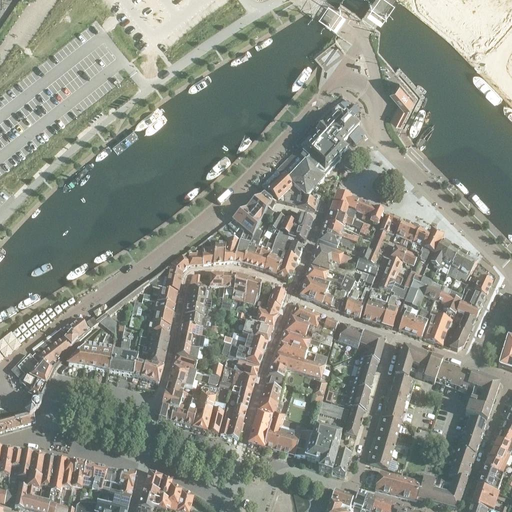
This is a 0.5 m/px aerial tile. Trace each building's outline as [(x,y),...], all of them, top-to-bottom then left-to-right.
[(438,0),(441,2),(442,0),(445,0),(449,2),(446,6),(452,11),(455,7),(460,11),(457,15),(458,16),(471,0),(438,0)] [(474,1),(460,18),(470,26),(484,9),(474,1)] [(484,9),(470,26),(479,34),(493,18),(484,9)] [(493,18),(479,34),(481,36),(480,36),(484,40),(485,39),(490,43),(504,26),(493,18)] [(403,82),(393,91),(403,103),(394,121),(405,126),(417,101),(418,99),(403,82)] [(310,139),(300,150),(306,155),(305,157),(309,161),(306,165),(314,173),(315,173),(318,176),(321,179),(336,158),(340,155),(337,152),(339,149),(342,152),(345,149),(340,144),(357,125),(355,124),(357,122),(347,113),(346,114),(340,109),(322,129),(323,131),(318,137),(321,139),(316,144),(310,139)] [(303,155),(302,154),(299,151),(278,174),(293,189),(305,201),(324,182),(315,173),(314,173),(306,165),(309,161),(303,155)] [(305,201),(293,189),(278,174),(262,188),(266,192),(277,204),(314,213),(317,203),(305,201)] [(355,213),(359,203),(352,200),(337,194),(333,205),(355,213)] [(273,204),(271,202),(265,197),(256,206),(233,225),(239,230),(244,233),(247,236),(252,240),(252,241),(257,230),(262,218),(266,211),(266,210),(270,211),(273,204)] [(370,222),(376,210),(375,209),(375,210),(359,203),(355,213),(363,216),(362,218),(365,220),(370,222)] [(352,222),(355,213),(333,205),(330,214),(352,222)] [(378,225),(383,213),(376,210),(370,222),(369,224),(377,227),(378,225)] [(269,221),(273,214),(271,213),(266,211),(262,218),(269,221)] [(363,226),(352,222),(330,214),(329,215),(330,215),(326,224),(344,230),(346,225),(361,230),(363,226)] [(269,228),(275,233),(283,220),(276,215),(268,228),(269,228)] [(393,237),(400,221),(387,215),(384,222),(380,232),(386,234),(393,237)] [(307,234),(312,221),(298,216),(295,225),(292,224),(290,229),(307,234)] [(363,237),(369,224),(370,222),(365,220),(363,226),(361,230),(360,235),(363,237)] [(290,229),(292,224),(286,221),(280,232),(287,235),(290,229)] [(402,248),(412,226),(403,222),(395,238),(402,240),(399,246),(402,248)] [(235,235),(239,230),(233,225),(232,224),(226,228),(235,235)] [(354,245),(356,246),(358,240),(352,238),(351,238),(342,235),(342,234),(344,230),(326,224),(323,234),(354,245)] [(413,245),(420,230),(420,229),(412,226),(402,248),(406,249),(408,243),(413,245)] [(269,228),(266,233),(273,236),(275,233),(269,228)] [(307,234),(290,229),(287,235),(290,237),(289,239),(304,244),(307,234)] [(242,267),(251,269),(259,248),(258,248),(261,240),(259,240),(262,233),(257,230),(250,245),(241,266),(242,267)] [(424,250),(431,234),(420,230),(413,245),(416,246),(415,250),(411,249),(410,252),(418,256),(418,258),(420,259),(422,254),(421,253),(423,249),(424,250)] [(287,243),(289,239),(290,237),(287,235),(280,232),(275,241),(273,247),(267,245),(266,250),(272,252),(270,257),(281,261),(284,255),(287,243)] [(377,238),(383,240),(386,234),(380,232),(377,238)] [(436,251),(443,237),(432,232),(431,234),(424,250),(423,249),(421,253),(422,254),(420,259),(421,260),(420,263),(424,264),(430,252),(434,254),(436,251)] [(241,266),(250,245),(245,244),(247,236),(244,233),(242,239),(240,244),(234,265),(241,266)] [(230,237),(228,237),(228,235),(228,234),(226,234),(227,239),(226,241),(226,245),(223,266),(234,265),(240,244),(229,241),(230,237)] [(338,246),(352,251),(354,245),(323,234),(319,244),(336,250),(338,246)] [(202,250),(202,253),(203,267),(213,266),(215,244),(211,239),(207,242),(210,245),(210,249),(202,250)] [(302,249),(291,245),(287,243),(284,255),(298,261),(302,249)] [(436,272),(451,248),(443,243),(430,264),(435,267),(433,270),(436,272)] [(223,266),(226,245),(215,244),(213,266),(220,266),(223,266)] [(340,266),(343,256),(319,247),(315,257),(332,263),(332,264),(339,266),(340,266)] [(264,273),(270,257),(272,252),(266,250),(259,248),(251,269),(264,273)] [(370,256),(372,251),(362,248),(358,258),(360,259),(367,262),(370,256)] [(413,268),(416,259),(409,256),(410,254),(407,252),(395,248),(390,259),(413,268)] [(450,268),(459,252),(451,248),(436,272),(439,274),(442,269),(448,273),(450,268)] [(370,256),(376,258),(379,251),(373,249),(372,251),(370,256)] [(456,278),(468,258),(459,252),(450,268),(448,273),(448,274),(456,278)] [(203,267),(202,253),(196,253),(196,255),(189,255),(189,262),(189,268),(196,268),(203,267)] [(298,261),(284,255),(281,261),(275,278),(288,283),(290,282),(298,261)] [(367,262),(374,264),(376,258),(370,256),(367,262)] [(275,278),(281,261),(270,257),(264,273),(275,278)] [(338,271),(340,266),(339,266),(332,264),(332,263),(315,257),(312,267),(341,277),(344,278),(346,273),(338,271)] [(189,268),(189,262),(182,258),(173,264),(170,267),(183,274),(188,268),(189,268)] [(465,283),(478,263),(468,258),(456,278),(455,281),(459,284),(461,281),(465,283)] [(375,277),(379,267),(373,266),(374,264),(367,262),(360,259),(356,270),(375,277)] [(399,275),(402,265),(391,261),(387,270),(399,275)] [(179,292),(183,274),(170,267),(165,289),(179,292)] [(340,290),(345,279),(344,278),(341,277),(338,284),(327,280),(329,275),(311,269),(307,279),(340,290)] [(400,287),(403,281),(397,279),(399,275),(387,270),(383,279),(395,284),(394,285),(400,287)] [(410,291),(413,283),(416,275),(411,273),(404,288),(405,289),(410,291)] [(429,289),(432,283),(432,282),(416,275),(413,283),(427,288),(429,289)] [(210,290),(219,290),(224,291),(223,276),(208,276),(208,282),(206,282),(206,285),(200,284),(199,284),(199,277),(195,277),(194,277),(193,278),(192,278),(189,289),(211,293),(210,290)] [(233,291),(235,277),(223,276),(224,291),(233,291)] [(243,305),(248,280),(235,276),(235,277),(233,291),(232,302),(243,305)] [(349,294),(340,290),(307,279),(307,280),(306,281),(300,298),(321,307),(325,296),(341,302),(337,313),(342,314),(349,294)] [(350,294),(355,282),(345,279),(340,290),(349,294),(350,294)] [(405,301),(410,291),(405,289),(404,292),(393,288),(394,285),(395,284),(383,279),(378,290),(391,294),(394,295),(393,298),(397,299),(405,301)] [(486,299),(492,284),(481,279),(479,283),(472,280),(468,291),(486,299)] [(258,300),(262,284),(249,280),(248,280),(243,305),(254,308),(256,300),(258,300)] [(424,298),(427,288),(413,283),(410,291),(405,301),(404,304),(419,310),(424,298)] [(441,294),(443,288),(432,283),(429,289),(441,294)] [(365,303),(369,292),(370,289),(368,288),(367,291),(365,290),(361,301),(361,302),(361,303),(357,302),(351,318),(359,320),(364,304),(365,303)] [(437,303),(441,294),(429,289),(427,288),(424,298),(437,303)] [(448,297),(450,292),(451,291),(443,288),(441,294),(448,297)] [(211,303),(213,303),(211,293),(189,289),(187,299),(211,303)] [(174,307),(177,296),(160,292),(153,291),(152,296),(159,298),(157,304),(174,307)] [(281,308),(285,296),(273,291),(271,299),(270,303),(281,308)] [(479,313),(486,299),(468,291),(461,304),(468,307),(468,308),(479,313)] [(357,301),(360,294),(354,292),(350,300),(349,299),(344,315),(351,318),(357,302),(357,301)] [(462,297),(450,292),(448,297),(461,302),(462,297)] [(455,316),(457,312),(460,305),(461,302),(448,297),(441,294),(437,303),(444,306),(442,311),(446,313),(455,316)] [(337,313),(341,302),(325,296),(321,307),(337,313)] [(392,331),(398,311),(393,310),(397,299),(393,298),(392,298),(388,308),(382,328),(392,331)] [(209,313),(211,303),(187,299),(186,309),(207,313),(207,312),(209,313)] [(388,308),(380,305),(381,302),(376,300),(375,304),(369,302),(363,321),(374,325),(382,328),(388,308)] [(174,307),(157,304),(155,303),(153,313),(173,317),(174,308),(174,307)] [(230,313),(231,305),(227,304),(222,303),(220,311),(230,313)] [(281,308),(270,303),(267,311),(266,315),(276,319),(277,319),(280,310),(281,308)] [(256,326),(272,331),(276,319),(266,315),(267,311),(261,309),(262,304),(258,304),(257,308),(259,308),(259,311),(254,309),(251,317),(257,318),(256,326)] [(479,313),(468,308),(460,305),(457,312),(464,316),(476,321),(479,313)] [(319,324),(321,318),(296,307),(291,319),(313,328),(316,330),(319,324)] [(207,316),(207,313),(186,309),(185,317),(196,319),(201,320),(202,315),(207,316)] [(410,336),(416,319),(409,317),(412,310),(407,309),(399,332),(410,336)] [(421,340),(431,315),(419,311),(416,319),(410,336),(421,340)] [(171,329),(173,317),(153,313),(150,312),(147,323),(150,324),(152,324),(171,329)] [(445,342),(450,330),(452,326),(451,325),(452,323),(455,316),(446,313),(444,320),(433,316),(424,341),(443,348),(445,342)] [(205,330),(207,316),(202,315),(201,320),(196,319),(185,317),(183,328),(202,332),(202,330),(205,330)] [(450,330),(456,333),(468,338),(476,321),(464,316),(459,328),(453,325),(453,326),(452,326),(450,330)] [(114,336),(116,325),(107,318),(100,325),(114,336)] [(327,324),(328,321),(321,318),(319,324),(326,327),(327,324)] [(311,334),(313,328),(291,319),(285,334),(304,340),(307,333),(311,334)] [(86,327),(89,332),(90,331),(97,326),(95,323),(93,321),(93,320),(86,326),(86,327)] [(27,333),(32,337),(43,325),(38,321),(27,333)] [(335,335),(338,325),(336,324),(328,321),(327,324),(326,327),(323,333),(321,332),(320,335),(322,335),(333,340),(334,335),(335,335)] [(61,362),(72,350),(71,349),(77,342),(89,332),(86,327),(84,328),(79,322),(58,338),(61,342),(38,360),(39,360),(40,362),(52,373),(59,365),(61,362)] [(272,331),(256,326),(246,323),(242,337),(248,339),(267,345),(272,332),(272,331)] [(168,338),(171,329),(170,329),(171,329),(152,324),(150,324),(147,334),(152,335),(168,338)] [(338,344),(344,328),(344,327),(339,326),(334,342),(338,344)] [(201,340),(202,332),(183,328),(182,328),(181,337),(204,342),(204,340),(201,340)] [(347,348),(353,331),(344,328),(338,344),(347,348)] [(358,347),(363,335),(353,331),(347,348),(357,352),(359,347),(358,347)] [(463,350),(468,338),(456,333),(452,344),(445,342),(443,348),(449,350),(457,353),(463,350)] [(307,353),(309,347),(318,350),(320,345),(319,345),(304,340),(285,334),(281,345),(307,353)] [(379,364),(383,347),(381,341),(363,334),(363,335),(358,347),(359,347),(369,351),(366,361),(379,364)] [(167,349),(169,339),(168,338),(152,335),(150,345),(167,349)] [(330,349),(333,340),(322,335),(319,345),(320,345),(330,349)] [(203,348),(204,342),(181,337),(179,344),(178,348),(199,352),(207,354),(207,349),(203,348)] [(267,345),(248,339),(244,351),(249,353),(263,357),(267,345)] [(239,349),(241,343),(231,340),(230,346),(239,349)] [(511,341),(506,340),(497,369),(511,373),(511,341)] [(133,378),(137,361),(138,357),(128,355),(130,342),(122,341),(120,351),(124,352),(124,354),(122,354),(120,364),(122,365),(119,377),(133,379),(133,378)] [(6,347),(9,352),(16,347),(13,342),(6,347)] [(165,359),(167,349),(150,345),(145,344),(139,343),(138,347),(144,348),(143,354),(148,355),(165,359)] [(87,366),(91,346),(86,345),(79,354),(79,353),(68,367),(84,370),(85,365),(87,366)] [(304,363),(307,353),(281,345),(277,356),(304,363)] [(100,357),(102,348),(91,346),(87,366),(85,365),(84,370),(95,372),(99,357),(100,357)] [(108,375),(113,352),(113,350),(102,348),(102,349),(102,348),(100,357),(99,357),(95,372),(108,375)] [(197,362),(199,352),(178,348),(176,357),(197,362)] [(259,368),(263,357),(249,353),(244,351),(239,349),(236,360),(234,359),(235,357),(228,355),(227,358),(227,360),(232,362),(233,362),(235,363),(238,364),(238,363),(245,365),(246,366),(246,365),(258,369),(259,369),(259,368)] [(337,349),(335,355),(347,359),(350,353),(337,349)] [(120,364),(122,354),(124,354),(124,352),(120,351),(120,353),(113,352),(108,375),(109,375),(119,377),(122,365),(120,364)] [(435,381),(441,365),(440,364),(406,351),(406,352),(402,354),(395,378),(408,381),(412,367),(427,373),(423,382),(432,385),(434,386),(436,381),(435,381)] [(162,370),(165,359),(148,355),(147,359),(145,366),(162,370)] [(301,373),(304,363),(277,356),(273,365),(301,373)] [(324,368),(327,359),(316,356),(313,365),(324,368)] [(141,381),(145,366),(147,359),(138,357),(137,361),(133,378),(141,381)] [(194,372),(197,362),(176,357),(174,368),(194,372)] [(52,373),(40,362),(38,360),(27,375),(30,378),(29,379),(30,380),(24,392),(29,394),(28,396),(37,400),(38,400),(43,390),(44,387),(46,388),(52,373)] [(375,374),(378,365),(379,364),(366,361),(362,360),(359,369),(375,374)] [(258,369),(246,365),(246,366),(245,365),(238,363),(238,364),(235,363),(233,362),(232,362),(231,367),(234,368),(233,372),(235,372),(244,375),(244,376),(256,379),(259,370),(258,369)] [(320,382),(324,368),(313,365),(304,363),(301,373),(273,365),(272,368),(286,372),(320,382)] [(445,385),(452,368),(441,365),(435,381),(436,381),(445,385)] [(163,370),(162,370),(145,366),(141,381),(158,386),(163,370)] [(194,383),(196,374),(194,373),(194,372),(174,368),(173,368),(171,377),(194,383)] [(283,382),(286,372),(272,368),(268,378),(272,379),(283,382)] [(456,389),(462,372),(452,368),(445,385),(456,389)] [(372,384),(375,374),(359,369),(356,379),(372,384)] [(251,394),(255,379),(256,379),(244,376),(244,375),(235,372),(232,389),(234,389),(240,391),(251,394)] [(467,389),(472,376),(462,372),(456,389),(466,393),(468,389),(467,389)] [(467,389),(468,389),(483,394),(477,411),(468,408),(466,414),(464,419),(469,420),(470,419),(487,425),(488,422),(491,415),(490,414),(499,387),(472,376),(467,389)] [(192,390),(194,383),(171,377),(169,384),(184,388),(192,390)] [(207,386),(215,388),(217,387),(219,379),(212,378),(209,377),(207,386)] [(412,383),(408,381),(395,378),(392,388),(409,393),(412,383)] [(281,392),(283,382),(272,379),(269,389),(281,392)] [(369,394),(372,384),(356,379),(353,389),(369,394)] [(323,399),(327,386),(316,383),(313,396),(323,399)] [(188,396),(182,394),(184,388),(169,384),(165,395),(181,399),(187,401),(188,396)] [(276,408),(281,392),(269,389),(266,388),(261,403),(276,408)] [(406,404),(409,393),(392,388),(389,399),(406,404)] [(251,394),(240,391),(234,389),(232,394),(239,396),(236,408),(246,411),(251,394)] [(367,404),(370,394),(369,394),(353,389),(350,399),(367,404)] [(38,400),(37,400),(29,410),(24,416),(26,418),(27,418),(27,416),(29,413),(33,417),(35,415),(41,410),(42,403),(42,400),(47,391),(43,390),(38,400)] [(207,434),(214,404),(216,398),(207,396),(208,391),(203,390),(200,400),(196,416),(196,417),(192,431),(206,435),(207,434)] [(181,399),(165,395),(161,409),(173,412),(177,413),(181,399)] [(196,416),(200,400),(192,398),(188,414),(184,429),(192,431),(196,417),(196,416)] [(184,429),(188,414),(181,412),(183,406),(185,407),(187,401),(181,399),(177,413),(173,412),(170,425),(184,429)] [(364,414),(367,404),(350,399),(347,410),(351,411),(364,414)] [(403,414),(406,404),(389,399),(385,409),(403,414)] [(274,415),(276,408),(261,403),(257,414),(273,419),(274,415)] [(217,436),(223,414),(225,407),(214,404),(207,434),(217,437),(216,437),(217,437),(218,436),(217,436)] [(347,419),(349,412),(322,404),(320,411),(346,418),(347,419)] [(243,421),(246,411),(236,408),(235,408),(234,410),(227,408),(225,415),(230,417),(232,417),(232,419),(243,421)] [(170,425),(173,412),(161,409),(158,422),(170,425)] [(400,425),(403,414),(385,409),(382,419),(400,425)] [(346,418),(320,411),(318,416),(345,423),(346,418)] [(356,440),(364,414),(351,411),(344,436),(356,440)] [(35,424),(33,417),(29,413),(27,416),(27,418),(26,418),(25,419),(24,419),(19,420),(21,428),(35,424)] [(264,450),(273,419),(257,414),(248,445),(252,447),(264,450)] [(280,433),(282,429),(285,419),(274,415),(273,419),(264,450),(274,453),(276,447),(275,447),(277,442),(277,443),(280,433)] [(242,426),(243,422),(243,421),(232,419),(231,425),(227,440),(238,443),(240,435),(243,436),(245,426),(242,426)] [(398,434),(401,425),(400,425),(382,419),(380,429),(398,434)] [(483,436),(487,426),(487,425),(470,419),(469,420),(466,430),(483,436)] [(21,428),(19,420),(9,423),(10,431),(21,428)] [(10,431),(9,423),(1,425),(3,434),(10,431)] [(227,440),(231,425),(224,423),(220,438),(227,440)] [(511,427),(504,424),(501,432),(511,436),(511,427)] [(293,458),(300,434),(282,429),(280,433),(277,443),(277,442),(275,447),(276,447),(274,453),(293,458)] [(396,444),(398,434),(380,429),(377,438),(396,444)] [(319,466),(323,454),(334,458),(335,454),(337,455),(341,437),(314,430),(312,438),(304,462),(319,466)] [(480,447),(483,436),(466,430),(462,441),(480,447)] [(511,436),(501,432),(497,441),(511,446),(511,436)] [(304,462),(312,438),(300,434),(293,458),(294,458),(294,459),(304,462)] [(393,453),(396,444),(377,438),(374,447),(393,453)] [(476,457),(480,447),(462,441),(459,452),(476,457)] [(493,450),(494,450),(510,457),(511,452),(511,446),(497,441),(493,450)] [(390,462),(393,453),(374,447),(372,457),(390,462)] [(0,477),(9,479),(11,469),(13,452),(10,451),(2,450),(0,470),(0,477)] [(505,467),(510,457),(494,450),(489,460),(502,466),(502,465),(505,467)] [(473,466),(476,457),(459,452),(458,451),(455,460),(473,466)] [(18,477),(22,454),(15,452),(13,452),(11,469),(15,469),(14,476),(18,477)] [(27,489),(33,455),(22,454),(18,477),(18,479),(22,480),(21,488),(27,489)] [(351,458),(337,455),(335,454),(334,458),(323,454),(319,466),(318,472),(332,476),(345,480),(351,458)] [(40,493),(41,489),(46,458),(33,455),(27,489),(25,498),(27,498),(34,500),(35,492),(40,493)] [(388,472),(390,462),(372,457),(369,466),(388,472)] [(49,490),(55,461),(46,458),(41,489),(49,490)] [(470,475),(473,466),(455,460),(452,468),(470,475)] [(502,477),(502,476),(506,467),(505,467),(502,465),(502,466),(489,460),(484,470),(496,474),(502,477)] [(60,495),(61,489),(66,463),(56,461),(55,461),(49,490),(49,492),(57,493),(57,495),(60,495)] [(245,471),(259,474),(261,465),(247,461),(245,471)] [(72,491),(72,489),(76,465),(67,463),(66,463),(61,489),(72,491)] [(82,488),(86,467),(76,464),(76,465),(72,489),(81,492),(82,488)] [(91,490),(95,469),(86,467),(82,488),(91,490)] [(470,475),(452,468),(449,477),(454,479),(467,483),(467,482),(470,475)] [(100,489),(101,483),(103,471),(95,469),(91,490),(91,492),(99,493),(100,489)] [(497,495),(500,486),(503,477),(502,476),(502,477),(496,474),(484,470),(478,487),(497,495)] [(103,471),(101,483),(100,489),(104,489),(105,484),(110,485),(119,487),(121,475),(107,472),(106,472),(103,471)] [(131,501),(133,487),(136,474),(129,472),(128,477),(121,475),(119,487),(110,485),(109,490),(108,495),(131,501)] [(157,495),(159,488),(162,479),(149,474),(144,491),(157,494),(157,495)] [(422,485),(380,474),(375,493),(417,503),(417,501),(418,501),(422,485)] [(433,491),(435,482),(423,479),(422,485),(418,501),(428,504),(432,491),(433,491)] [(457,511),(467,483),(454,479),(448,495),(433,491),(432,491),(428,504),(457,511)] [(167,503),(171,488),(172,484),(164,480),(161,489),(159,488),(157,495),(160,495),(158,500),(167,503)] [(493,511),(497,501),(499,496),(497,495),(478,487),(471,506),(472,506),(488,511),(490,511),(493,511)] [(27,489),(21,488),(18,488),(17,493),(15,508),(14,510),(22,511),(24,511),(27,498),(25,498),(27,489)] [(173,511),(176,511),(181,493),(171,488),(167,503),(158,500),(158,503),(156,510),(160,511),(166,511),(167,510),(173,511)] [(107,507),(123,511),(127,511),(131,502),(131,501),(108,495),(109,490),(104,489),(100,489),(99,493),(101,494),(101,495),(99,505),(107,507)] [(158,503),(158,500),(160,495),(157,495),(157,494),(144,491),(143,495),(142,498),(158,503)] [(15,508),(17,493),(7,492),(6,496),(4,506),(15,508)] [(350,510),(354,499),(334,492),(330,503),(342,507),(350,510)] [(190,511),(194,499),(181,493),(176,511),(190,511)] [(361,511),(367,497),(358,494),(352,510),(350,510),(348,511),(355,511),(356,510),(360,511),(361,511)] [(371,511),(376,500),(367,497),(361,511),(360,511),(371,511)] [(34,511),(36,500),(34,500),(27,498),(24,511),(34,511)] [(156,510),(158,503),(142,498),(138,510),(144,511),(152,511),(153,509),(156,510)] [(46,511),(49,503),(36,500),(34,511),(46,511)] [(393,511),(395,506),(376,500),(371,511),(393,511)] [(54,511),(56,505),(49,503),(46,511),(54,511)] [(96,511),(98,507),(99,505),(80,503),(76,507),(75,511),(74,511),(96,511)] [(339,511),(342,507),(330,503),(327,511),(339,511)]
